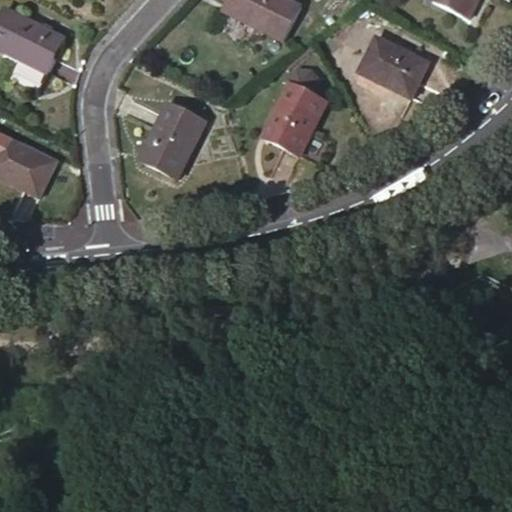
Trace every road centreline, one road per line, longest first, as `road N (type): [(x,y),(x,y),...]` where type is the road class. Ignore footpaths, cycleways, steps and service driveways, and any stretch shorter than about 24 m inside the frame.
road 1 (residential): [(511,107),(429,178),(369,210),(257,247),(112,269)]
road 2 (residential): [(162,0),(95,84),(112,269)]
